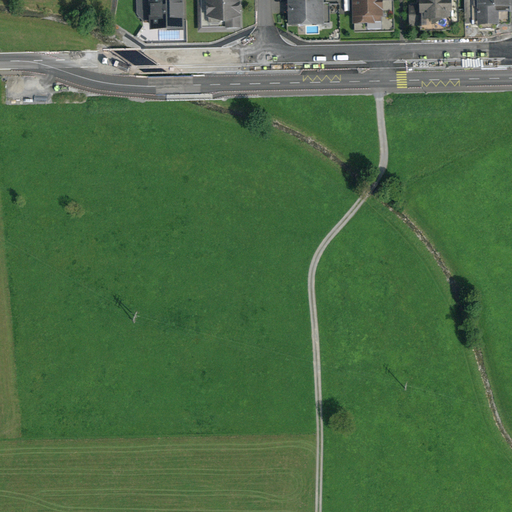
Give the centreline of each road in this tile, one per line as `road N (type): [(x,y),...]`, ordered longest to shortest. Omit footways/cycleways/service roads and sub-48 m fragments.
road 1 (track): [(376,52),(380,168),(310,270),(316,511)]
road 2 (secondary): [(265,55),(0,61)]
road 3 (secondary): [(511,49),(265,55)]
